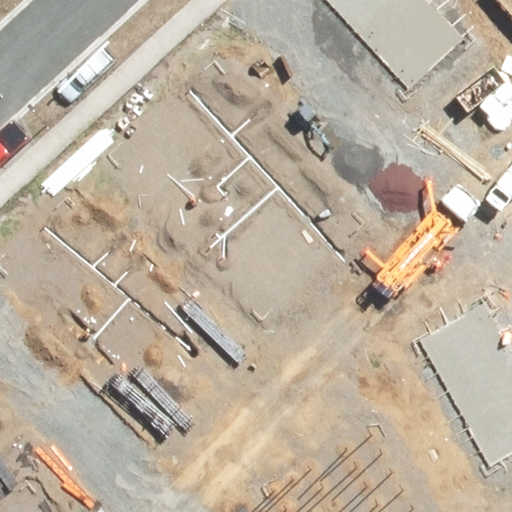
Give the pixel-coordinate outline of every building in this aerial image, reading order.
[(45,0),(101,58),(154,7),(184,38),(224,0),(45,0)] [(481,0),(315,0),(309,7),(417,112),(505,23),(481,0)] [(256,44),(149,143),(265,268),(372,170),(256,44)] [(46,85),(0,125),(0,146),(62,217),(118,169),(46,85)] [(94,199),(0,284),(0,311),(103,422),(210,324),(94,199)] [(511,310),(488,267),(402,316),(484,459),(511,443),(511,310)] [(419,511),(364,414),(278,463),(306,511),(419,511)] [(41,511),(6,477),(0,483),(0,511),(41,511)]
